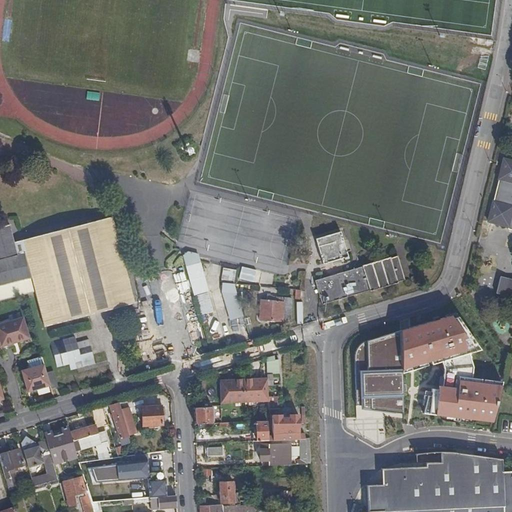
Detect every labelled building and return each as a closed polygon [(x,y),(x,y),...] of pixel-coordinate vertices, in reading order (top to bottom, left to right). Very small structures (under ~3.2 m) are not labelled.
[(511,161),(502,159),(485,226),(504,231),(504,233),(511,235),(511,161)] [(135,303),(129,281),(112,217),(14,244),(9,225),(0,227),(0,301),(33,292),(30,280),(31,279),(36,295),(44,327),(135,303)] [(346,228),(317,237),(325,262),(345,255),(346,257),(350,256),(346,244),(350,243),(346,228)] [(208,293),(203,279),(205,279),(198,254),(188,251),(183,258),(189,281),(191,281),(195,296),(208,293)] [(369,292),(370,294),(397,286),(397,284),(405,281),(398,258),(391,261),(390,259),(315,282),(322,306),(369,292)] [(261,270),(242,266),(240,278),(258,282),(261,270)] [(235,269),(223,268),(222,280),(234,282),(235,269)] [(511,279),(499,276),(495,292),(511,297),(511,279)] [(235,291),(234,284),(225,283),(224,283),(222,295),(224,295),(231,321),(243,317),(235,291)] [(213,312),(208,293),(195,296),(201,316),(213,312)] [(291,321),(292,298),(285,298),(285,301),(282,301),(283,297),(276,297),(276,301),(272,301),(272,295),(267,295),(267,300),(260,300),(259,320),(283,322),(283,320),(291,321)] [(449,317),(365,341),(358,347),(355,351),(355,357),(356,410),(370,413),(370,415),(403,420),(401,380),(422,373),(419,369),(440,362),(443,374),(440,394),(430,394),(424,418),(492,421),(501,385),(473,382),(473,367),(467,351),(477,347),(457,318),(449,320),(449,317)] [(0,347),(15,343),(28,339),(22,318),(0,324),(0,347)] [(95,363),(88,339),(76,343),(74,336),(50,344),(58,368),(69,365),(71,370),(78,368),(75,363),(81,361),(83,367),(95,363)] [(236,342),(234,336),(213,343),(215,349),(236,342)] [(276,355),(267,358),(267,373),(280,372),(280,359),(276,359),(276,355)] [(40,389),(50,386),(47,374),(44,364),(21,372),(27,393),(33,391),(34,394),(41,392),(40,389)] [(51,389),(51,390),(58,388),(54,372),(47,374),(50,386),(51,389)] [(268,385),(268,381),(259,381),(259,379),(227,380),(227,383),(224,383),(226,402),(228,402),(228,399),(259,398),(259,401),(269,400),(269,396),(268,385)] [(269,408),(279,408),(279,396),(269,396),(269,400),(269,406),(269,408)] [(118,438),(129,435),(121,409),(118,402),(107,405),(118,438)] [(121,409),(129,435),(137,432),(129,406),(121,409)] [(161,424),(159,406),(141,407),(142,425),(161,424)] [(194,408),(195,424),(213,423),(212,407),(194,408)] [(267,435),(267,440),(299,439),(305,438),(306,438),(306,433),(299,434),(298,415),(289,415),(289,419),(281,419),(281,416),(273,416),(273,435),(267,435)] [(255,421),(256,441),(267,440),(267,435),(266,420),(255,421)] [(94,425),(70,432),(75,452),(94,445),(98,454),(109,450),(103,432),(97,433),(94,425)] [(28,441),(21,443),(28,467),(43,463),(47,474),(34,478),(37,488),(45,486),(46,483),(47,482),(50,484),(58,482),(45,440),(35,443),(29,438),(28,441)] [(297,459),(297,464),(306,463),(305,438),(299,439),(301,459),(297,459)] [(266,465),(291,464),(290,442),(261,444),(260,449),(260,461),(265,460),(266,465)] [(222,456),(222,447),(206,448),(206,456),(222,456)] [(0,455),(0,461),(7,487),(13,485),(11,477),(9,477),(8,472),(14,471),(13,466),(23,464),(19,450),(0,455)] [(112,463),(112,458),(98,460),(98,466),(108,466),(109,463),(112,463)] [(367,511),(511,511),(511,470),(502,470),(501,468),(487,468),(487,465),(472,466),(471,463),(457,464),(456,461),(442,462),(441,460),(426,460),(426,465),(412,465),(397,480),(397,482),(381,483),(367,497),(367,511)] [(132,500),(148,498),(146,466),(120,468),(120,476),(127,475),(127,486),(131,486),(132,500)] [(209,487),(209,475),(201,474),(200,487),(209,487)] [(80,478),(63,483),(61,484),(68,506),(75,504),(72,495),(84,491),(80,478)] [(233,503),(232,483),(219,484),(220,504),(233,503)] [(176,497),(148,498),(148,505),(155,509),(176,508),(176,497)] [(89,511),(90,511),(87,502),(81,504),(83,511),(89,511)]
